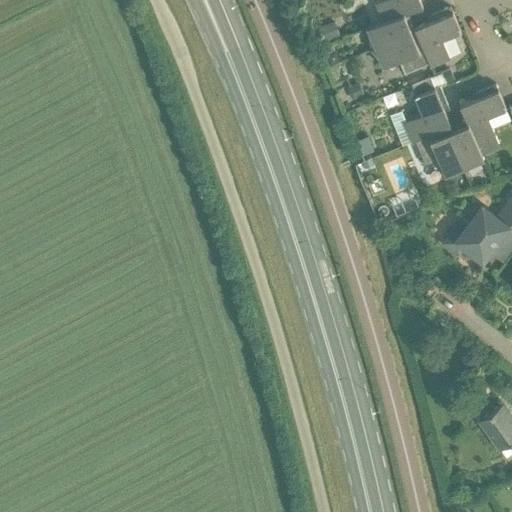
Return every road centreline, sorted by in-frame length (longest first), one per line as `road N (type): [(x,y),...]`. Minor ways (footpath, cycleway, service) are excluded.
road 1 (primary): [(370,511),(312,292),(203,0)]
road 2 (unclassified): [(418,511),(377,335),(258,0)]
